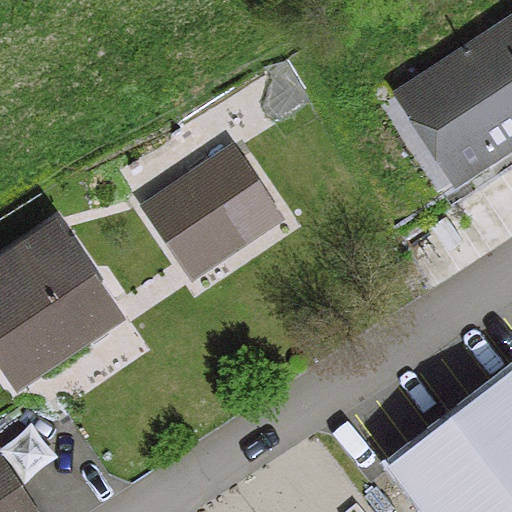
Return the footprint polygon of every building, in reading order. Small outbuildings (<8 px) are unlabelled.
[(511,141),(511,24),(430,78),(484,160),(511,141)] [(227,154),(144,210),(167,244),(250,188),(227,154)] [(0,264),(0,363),(13,382),(107,318),(48,232),(0,264)] [(389,469),(422,511),(511,511),(511,382),(508,377),(389,469)] [(0,511),(31,511),(0,463),(0,511)]
